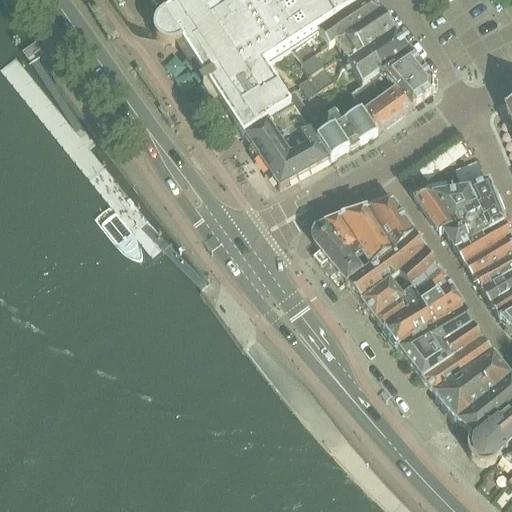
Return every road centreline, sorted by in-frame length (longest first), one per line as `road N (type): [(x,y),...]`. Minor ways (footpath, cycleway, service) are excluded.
road 1 (residential): [(380,167),(490,330),(511,347)]
road 2 (tertiary): [(224,256),(364,413)]
road 3 (tertiary): [(364,413),(242,245)]
road 4 (residential): [(393,448),(428,417),(335,304)]
road 5 (residential): [(242,245),(380,167)]
road 6 (tertiary): [(242,245),(142,123)]
road 7 (tertiary): [(142,123),(164,178),(224,256)]
road 8 (tertiary): [(142,123),(53,0)]
road 9 (residential): [(399,1),(467,106)]
